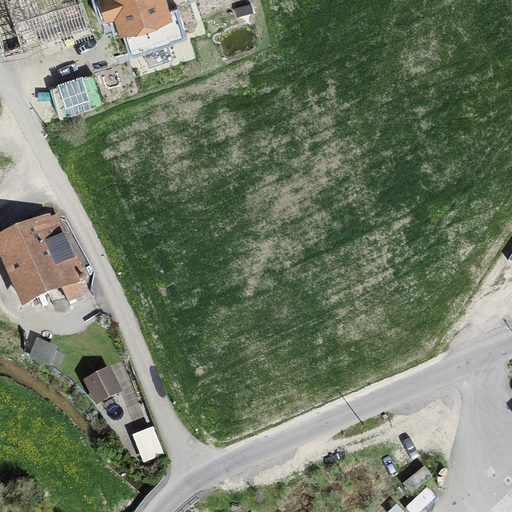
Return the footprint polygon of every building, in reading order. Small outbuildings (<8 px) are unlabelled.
[(0,0),(0,39),(3,51),(88,25),(80,0),(0,0)] [(161,0),(103,0),(114,30),(165,14),(161,0)] [(179,0),(184,15),(209,7),(206,0),(179,0)] [(0,240),(0,246),(25,303),(62,287),(68,301),(82,295),(76,281),(84,278),(57,216),(0,240)] [(99,401),(117,392),(108,374),(89,383),(99,401)] [(144,459),(161,454),(152,429),(136,434),(144,459)] [(431,477),(424,468),(403,484),(410,493),(431,477)] [(107,511),(116,511),(122,504),(109,494),(99,505),(107,511)]
